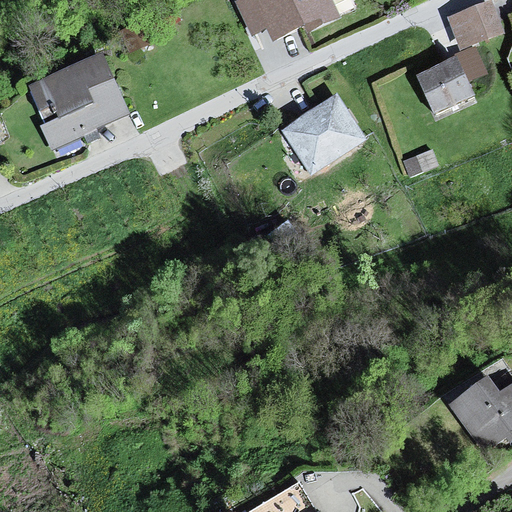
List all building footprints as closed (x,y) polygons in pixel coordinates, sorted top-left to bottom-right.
[(331,0),(240,0),(236,2),(252,35),(266,28),(273,42),(305,26),(308,33),(340,17),(331,0)] [(492,1),(450,17),(462,50),(505,33),(492,1)] [(102,52),(28,86),(46,125),(42,128),(52,150),(130,113),(102,52)] [(457,58),(414,78),(434,121),(476,101),(457,58)] [(337,97),(281,131),(312,180),(368,146),(337,97)] [(432,151),(405,162),(411,178),(439,166),(432,151)] [(481,377),(448,403),(492,460),(511,444),(511,386),(497,398),(481,377)] [(298,495),(279,506),(282,511),(307,511),(308,511),(298,495)]
